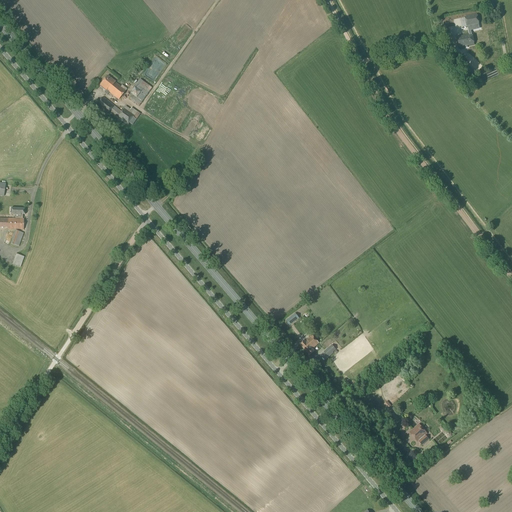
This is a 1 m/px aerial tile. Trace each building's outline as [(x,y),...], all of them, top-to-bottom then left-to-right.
[(467,27),(479,25),(477,15),(465,17),(467,27)] [(459,48),(474,45),(472,34),(457,37),(459,48)] [(99,86),(105,91),(104,93),(107,95),(109,92),(118,100),(127,89),(122,85),(120,87),(115,83),(115,82),(107,76),(99,86)] [(139,106),(152,88),(140,79),(130,94),(134,96),(131,101),(139,106)] [(122,112),(114,106),(103,97),(96,106),(107,115),(109,112),(128,126),(130,123),(132,125),(140,114),(131,108),(130,110),(125,106),(122,112)] [(10,215),(14,215),(14,219),(8,219),(0,218),(0,227),(7,228),(7,229),(23,230),(24,219),(23,219),(23,215),(25,215),(25,209),(11,208),(10,215)] [(18,247),(23,233),(15,231),(10,244),(18,247)] [(20,268),(24,257),(16,254),(12,265),(20,268)] [(289,326),(299,319),(295,313),(285,321),(289,326)] [(315,343),(317,345),(319,343),(312,335),(305,342),(304,341),(300,345),(303,349),(307,346),(307,347),(313,343),(315,343)] [(313,349),(317,345),(315,343),(313,343),(307,347),(307,346),(303,349),(309,356),(314,352),(313,351),(314,350),(313,349)] [(328,357),(336,350),(332,345),(324,352),(328,357)] [(321,357),(316,361),(320,366),(325,361),(321,357)] [(395,426),(400,421),(393,413),(388,418),(395,426)] [(422,446),(429,440),(426,436),(428,434),(419,424),(409,433),(417,443),(418,442),(422,446)]
